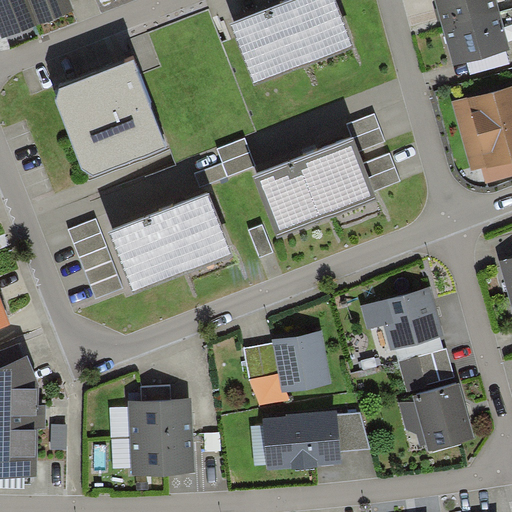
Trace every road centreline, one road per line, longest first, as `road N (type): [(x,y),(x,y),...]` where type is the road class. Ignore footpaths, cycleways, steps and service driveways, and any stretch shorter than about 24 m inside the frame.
road 1 (residential): [(454,219),(511,432),(489,471),(309,497),(0,505)]
road 2 (residential): [(0,159),(62,316),(77,330),(130,344),(454,219)]
road 3 (residential): [(395,0),(454,219)]
road 4 (residential): [(0,74),(184,0)]
